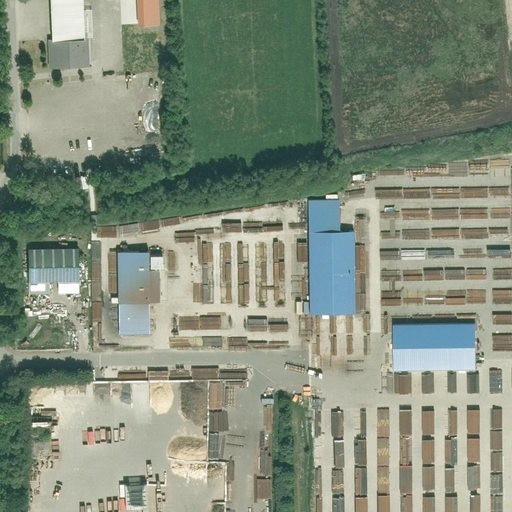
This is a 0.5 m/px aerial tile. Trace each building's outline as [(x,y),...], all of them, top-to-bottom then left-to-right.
[(82,0),(50,0),(53,39),(85,37),(82,0)] [(53,39),(48,39),(49,67),(89,65),(88,37),(85,37),(53,39)] [(510,174),(509,161),(491,162),(492,175),(510,174)] [(442,177),(444,168),(432,166),(431,176),(442,177)] [(430,190),(375,190),(375,200),(430,200),(430,190)] [(339,202),(309,202),(311,312),(356,312),(355,232),(339,232),(339,202)] [(263,224),(224,224),(224,238),(244,238),(244,233),(263,233),(263,224)] [(138,225),(120,226),(121,235),(139,235),(138,225)] [(97,227),(97,241),(116,241),(116,227),(97,227)] [(472,232),(473,239),(485,237),(484,230),(472,232)] [(176,243),(194,242),(194,233),(176,234),(176,243)] [(304,257),(304,237),(295,237),(295,257),(304,257)] [(258,244),(258,255),(266,255),(266,244),(258,244)] [(76,248),(28,249),(29,291),(49,291),(49,282),(58,282),(58,291),(77,290),(76,248)] [(464,251),(464,259),(483,259),(483,251),(464,251)] [(148,254),(119,254),(120,334),(149,334),(149,301),(159,301),(159,272),(149,272),(148,254)] [(164,268),(163,256),(150,256),(151,268),(164,268)] [(101,279),(101,264),(93,263),(93,279),(101,279)] [(493,280),(511,279),(511,270),(492,271),(493,280)] [(275,291),(275,303),(285,302),(285,286),(280,286),(280,291),(275,291)] [(511,290),(493,291),(493,302),(511,302),(511,290)] [(467,304),(487,304),(487,291),(467,291),(467,304)] [(382,293),(382,306),(399,306),(399,300),(400,300),(400,293),(382,293)] [(475,323),(394,324),(395,369),(476,368),(475,323)] [(102,342),(102,324),(93,324),(93,342),(102,342)] [(496,350),(511,350),(511,338),(496,338),(496,350)] [(221,403),(221,385),(210,385),(210,403),(221,403)] [(106,439),(109,439),(109,433),(113,432),(113,428),(105,429),(106,439)] [(236,506),(236,492),(238,492),(237,481),(226,481),(228,507),(236,506)] [(125,484),(126,509),(147,508),(147,484),(125,484)]
